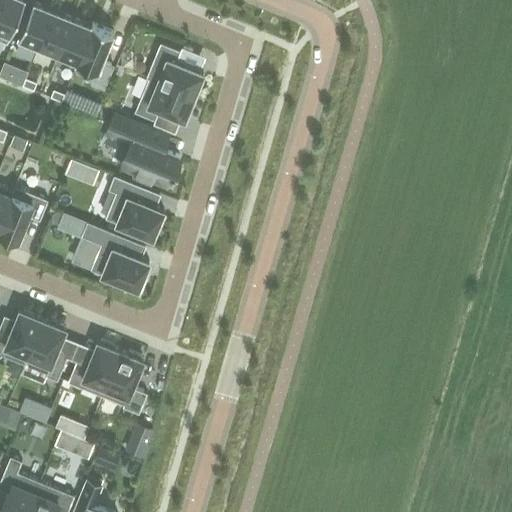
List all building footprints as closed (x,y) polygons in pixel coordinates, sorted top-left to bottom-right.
[(0,38),(7,41),(24,0),(0,0),(0,1),(0,38)] [(53,8),(33,0),(17,40),(37,48),(53,8)] [(73,16),(53,8),(37,48),(57,56),(73,16)] [(57,56),(76,64),(93,22),(92,24),(73,16),(57,56)] [(94,22),(76,64),(77,65),(78,63),(97,70),(93,81),(104,86),(113,64),(102,60),(114,30),(94,22)] [(194,94),(203,71),(176,60),(181,49),(161,40),(146,74),(194,94)] [(4,61),(0,70),(0,74),(8,77),(13,65),(4,61)] [(160,107),(185,117),(194,94),(146,74),(146,76),(148,76),(135,110),(155,118),(160,107)] [(23,83),(34,88),(37,81),(26,76),(23,83)] [(54,87),(51,95),(62,99),(65,92),(54,87)] [(88,102),(85,109),(96,113),(99,106),(88,102)] [(168,133),(115,111),(108,126),(133,136),(121,165),(135,170),(134,174),(149,180),(151,177),(168,184),(173,171),(173,172),(175,167),(174,167),(180,154),(163,147),(168,133)] [(15,132),(10,142),(23,147),(27,137),(15,132)] [(72,157),(67,171),(77,175),(83,161),(72,157)] [(114,173),(109,187),(116,190),(105,215),(153,235),(154,232),(157,233),(162,220),(159,219),(164,208),(155,204),(137,197),(142,184),(114,173)] [(13,188),(0,183),(0,221),(15,184),(14,184),(13,188)] [(15,184),(0,221),(0,230),(19,238),(29,213),(40,218),(48,198),(15,184)] [(90,268),(125,281),(124,284),(140,291),(147,275),(144,273),(149,259),(122,248),(128,235),(88,219),(81,234),(82,234),(72,260),(90,267),(90,268)] [(24,362),(43,316),(20,307),(9,334),(0,330),(0,354),(1,355),(2,353),(24,362)] [(55,353),(66,326),(64,325),(65,322),(52,317),(51,319),(43,316),(24,362),(25,362),(27,358),(49,367),(46,373),(58,378),(66,358),(55,353)] [(102,394),(121,348),(113,345),(114,343),(101,337),(100,340),(98,339),(87,364),(76,359),(68,380),(102,394)] [(141,357),(142,354),(129,349),(128,351),(121,348),(102,394),(124,402),(123,405),(139,411),(147,391),(133,385),(144,358),(141,357)] [(24,362),(21,371),(43,380),(46,373),(49,367),(27,358),(25,362),(24,362)] [(52,405),(42,402),(36,417),(46,421),(52,405)] [(0,420),(15,426),(21,412),(4,406),(0,416),(0,420)] [(132,436),(127,449),(143,455),(148,443),(146,442),(152,426),(138,421),(132,436)] [(84,438),(79,450),(88,454),(93,442),(84,438)] [(26,511),(40,479),(18,470),(22,459),(11,454),(0,479),(0,486),(9,490),(0,511),(26,511)] [(102,482),(87,476),(76,505),(72,511),(117,511),(94,502),(102,482)] [(63,511),(67,511),(75,493),(40,479),(26,511),(54,511),(55,509),(63,511)]
